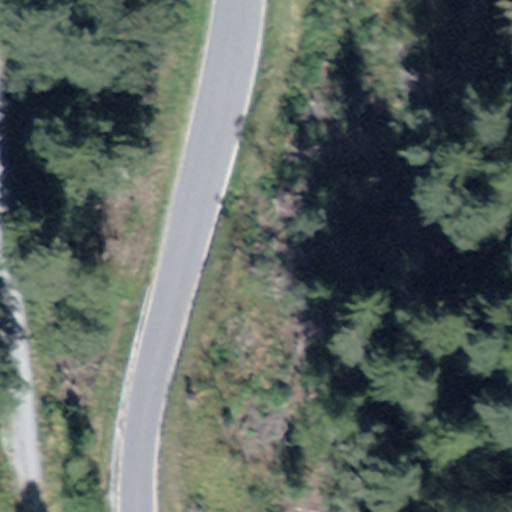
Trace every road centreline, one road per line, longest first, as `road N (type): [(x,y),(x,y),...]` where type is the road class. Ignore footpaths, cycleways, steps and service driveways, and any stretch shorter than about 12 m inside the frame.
road 1 (tertiary): [(240,0),(225,88),(137,420),(131,511)]
road 2 (track): [(0,166),(6,268),(51,511)]
